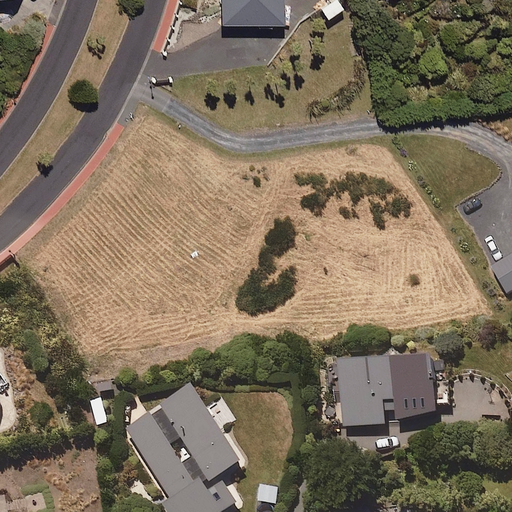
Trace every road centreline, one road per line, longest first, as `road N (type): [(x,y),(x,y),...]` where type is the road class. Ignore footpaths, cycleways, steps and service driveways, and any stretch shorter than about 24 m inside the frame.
road 1 (residential): [(151,0),(90,135),(0,231)]
road 2 (residential): [(0,152),(49,76),(82,0)]
